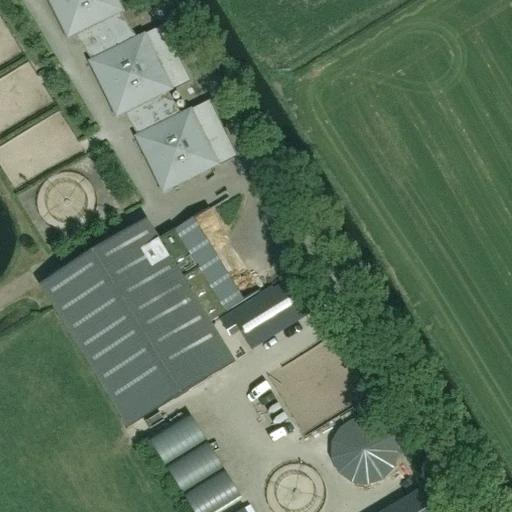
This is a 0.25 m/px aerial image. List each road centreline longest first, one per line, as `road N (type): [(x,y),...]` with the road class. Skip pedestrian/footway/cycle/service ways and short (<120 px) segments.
road 1 (track): [(294,218),(475,511)]
road 2 (unclassified): [(258,168),(154,0)]
road 3 (unclassified): [(258,168),(248,245),(255,262),(291,263),(300,245),(294,218)]
